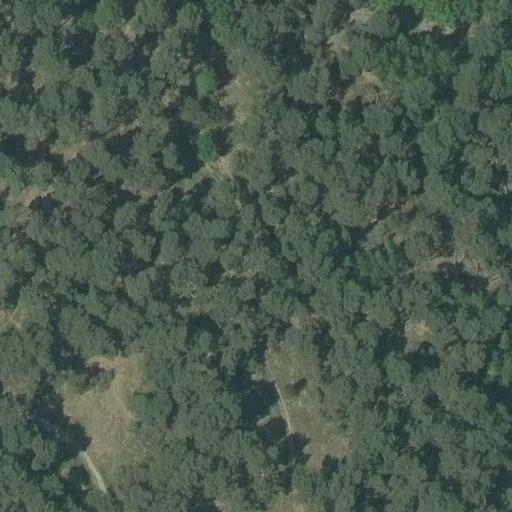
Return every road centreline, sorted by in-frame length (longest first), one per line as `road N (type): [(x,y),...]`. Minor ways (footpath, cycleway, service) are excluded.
road 1 (track): [(137,0),(59,226),(0,296)]
road 2 (track): [(511,37),(222,0)]
road 3 (track): [(0,383),(46,401),(115,511)]
